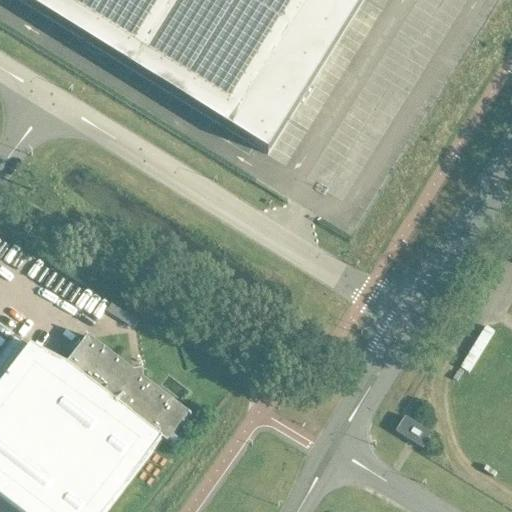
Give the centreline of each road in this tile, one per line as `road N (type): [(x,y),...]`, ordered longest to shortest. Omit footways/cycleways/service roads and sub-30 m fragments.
road 1 (unclassified): [(411,325),(41,101)]
road 2 (unclassified): [(411,325),(511,164)]
road 3 (unclassified): [(331,457),(411,325)]
